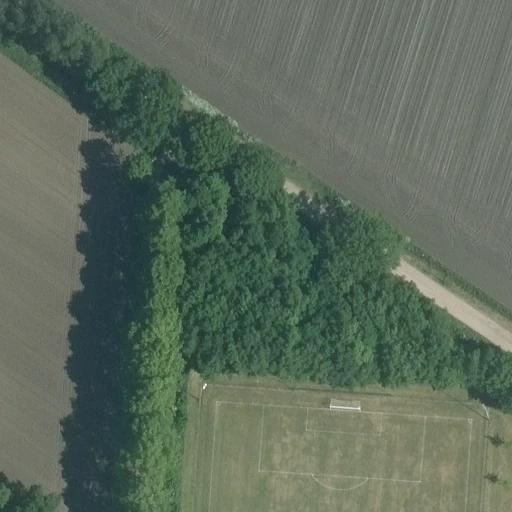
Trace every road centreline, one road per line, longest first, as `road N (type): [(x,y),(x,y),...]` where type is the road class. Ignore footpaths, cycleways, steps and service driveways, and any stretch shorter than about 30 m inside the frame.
road 1 (unclassified): [(127,511),(155,162),(182,114),(14,0)]
road 2 (track): [(511,345),(182,114)]
